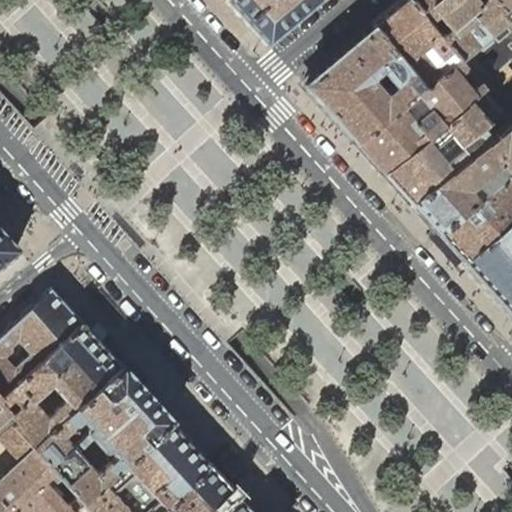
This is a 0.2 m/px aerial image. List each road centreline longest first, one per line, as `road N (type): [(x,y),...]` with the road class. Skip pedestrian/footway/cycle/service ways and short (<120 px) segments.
road 1 (tertiary): [(511,370),(253,85)]
road 2 (tertiary): [(87,229),(346,511)]
road 3 (residential): [(358,0),(253,85)]
road 4 (tertiary): [(0,133),(87,229)]
